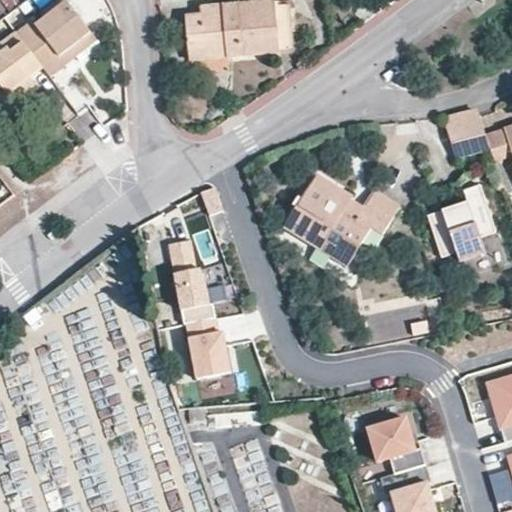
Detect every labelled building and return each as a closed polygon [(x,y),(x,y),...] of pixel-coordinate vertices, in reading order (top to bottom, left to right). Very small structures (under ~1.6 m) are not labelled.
[(191,0),(190,44),(271,47),(272,2),(206,0),(191,0)] [(32,23),(16,34),(36,62),(49,78),(65,64),(59,56),(90,33),(66,5),(34,27),(32,23)] [(36,62),(16,34),(0,46),(0,100),(7,96),(12,101),(23,93),(19,86),(42,70),(36,62)] [(447,131),(456,159),(485,150),(480,137),(475,122),(447,131)] [(511,127),(480,137),(485,150),(492,161),(511,156),(511,127)] [(318,177),(288,227),(344,264),(369,226),(383,231),(397,209),(376,191),(364,209),(318,177)] [(446,214),(429,224),(439,253),(458,251),(461,260),(487,249),(482,233),(495,226),(482,180),(465,184),(465,196),(442,206),(446,214)] [(211,216),(225,211),(217,188),(203,192),(211,216)] [(179,315),(206,312),(198,241),(172,243),(179,315)] [(186,325),(200,382),(236,373),(222,316),(186,325)] [(511,378),(485,387),(503,444),(511,441),(511,378)] [(403,420),(365,431),(375,463),(387,460),(391,475),(422,466),(417,450),(412,452),(403,420)] [(427,484),(422,466),(391,475),(376,479),(382,498),(388,496),(392,511),(432,511),(425,485),(427,484)]
